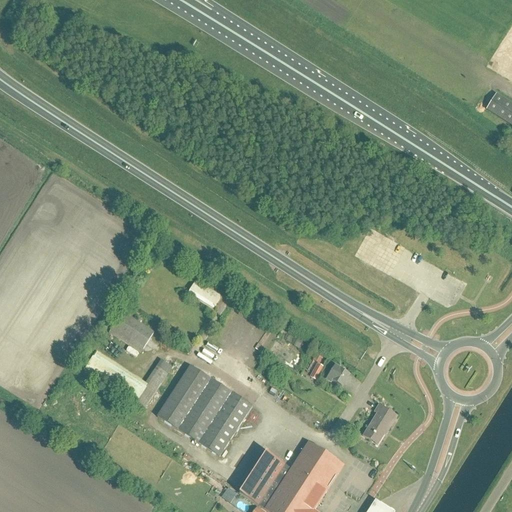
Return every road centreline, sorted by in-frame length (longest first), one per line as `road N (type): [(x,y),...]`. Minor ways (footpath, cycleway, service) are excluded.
road 1 (trunk): [(396,334),(0,81)]
road 2 (trunk): [(511,209),(209,18)]
